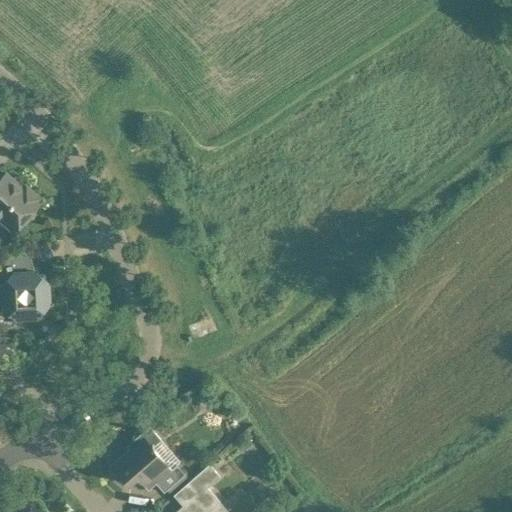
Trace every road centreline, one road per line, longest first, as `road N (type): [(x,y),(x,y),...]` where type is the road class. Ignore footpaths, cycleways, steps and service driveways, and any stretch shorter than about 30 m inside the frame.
road 1 (track): [(131,372),(277,311),(511,97)]
road 2 (residential): [(33,441),(131,372),(148,319),(72,141),(0,66)]
